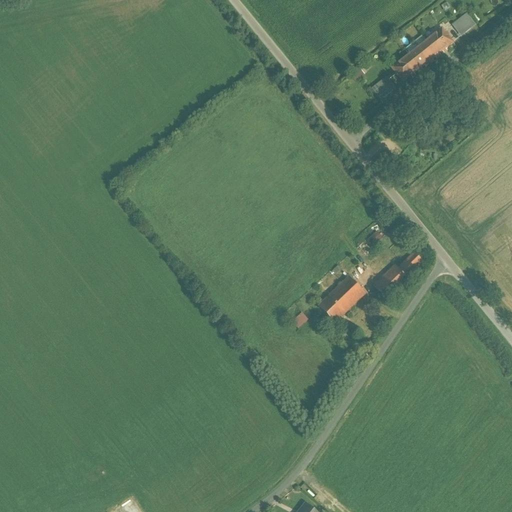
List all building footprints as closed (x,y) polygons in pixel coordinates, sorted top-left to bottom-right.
[(412,35),(421,46),(413,52),(404,41),(394,49),(403,60),(392,69),(403,83),(453,43),(442,30),(431,38),(422,27),(412,35)] [(398,270),(396,267),(374,288),(388,302),(426,266),(415,254),(398,270)] [(332,294),(349,312),(366,296),(349,278),(332,294)] [(349,312),(332,294),(318,307),(336,325),(349,312)] [(307,321),(302,315),(294,322),(299,328),(307,321)]
